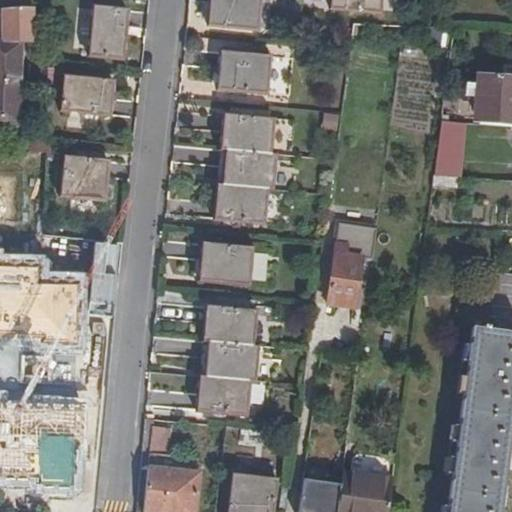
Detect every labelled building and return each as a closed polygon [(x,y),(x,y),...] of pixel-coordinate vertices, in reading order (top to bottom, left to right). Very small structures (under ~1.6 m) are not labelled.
[(214,0),(213,14),(264,16),(265,0),(214,0)] [(368,0),(368,7),(386,8),(386,0),(368,0)] [(35,23),(53,24),(54,5),(35,5),(35,23)] [(131,9),(97,8),(92,53),(127,56),(131,9)] [(264,16),(213,14),(212,24),(262,30),(264,16)] [(455,43),(456,28),(438,25),(436,41),(455,43)] [(463,25),(459,25),(453,67),(469,68),(474,26),(463,25)] [(0,81),(28,82),(29,53),(29,41),(0,40),(0,81)] [(270,94),(273,56),(225,50),(221,89),(270,94)] [(511,69),(479,68),(478,78),(466,76),(465,90),(481,91),(481,102),(487,103),(486,120),(511,122),(511,69)] [(115,113),(117,78),(67,75),(64,109),(115,113)] [(0,124),(25,125),(26,84),(0,83),(0,124)] [(341,130),(343,116),(327,114),(326,128),(341,130)] [(265,154),(269,119),(231,116),(228,150),(234,151),(265,154)] [(447,117),(440,172),(465,174),(473,119),(447,117)] [(281,120),(269,119),(265,154),(277,155),(281,120)] [(51,140),(51,131),(30,130),(30,148),(51,148),(51,140)] [(62,157),(63,141),(51,140),(51,148),(51,156),(62,157)] [(261,189),(265,154),(234,151),(231,186),(261,189)] [(277,155),(265,154),(261,189),(274,190),(280,191),(284,156),(277,155)] [(112,198),(114,158),(70,155),(67,194),(112,198)] [(257,223),(261,189),(231,186),(225,185),(222,220),(257,223)] [(274,190),(261,189),(257,223),(271,224),(274,190)] [(363,310),(376,220),(348,215),(335,305),(363,310)] [(206,279),(250,284),(254,247),(209,243),(206,279)] [(254,247),(250,284),(256,284),(259,248),(254,247)] [(217,341),(243,344),(247,309),(213,306),(210,340),(217,341)] [(243,344),(260,346),(263,311),(247,309),(243,344)] [(454,510),(453,511),(509,511),(511,489),(511,331),(497,330),(498,325),(491,325),(490,330),(479,329),(477,345),(470,393),(466,427),(459,475),(454,510)] [(213,377),(239,379),(243,344),(217,341),(213,377)] [(239,379),(258,381),(263,381),(265,346),(260,346),(243,344),(239,379)] [(470,393),(477,345),(470,345),(464,392),(470,393)] [(204,410),(235,413),(239,379),(213,377),(207,376),(204,410)] [(239,379),(235,413),(254,415),(258,381),(239,379)] [(176,425),(160,424),(159,440),(174,442),(176,425)] [(454,474),(459,475),(466,427),(460,427),(454,474)] [(159,440),(152,511),(155,511),(200,511),(205,471),(162,466),(164,452),(172,453),(174,442),(159,440)] [(162,466),(205,471),(206,457),(172,453),(164,452),(162,466)] [(396,511),(401,479),(351,473),(350,484),(346,511),(396,511)] [(281,511),(286,481),(239,475),(234,511),(281,511)] [(346,511),(350,484),(313,481),(309,511),(346,511)]
